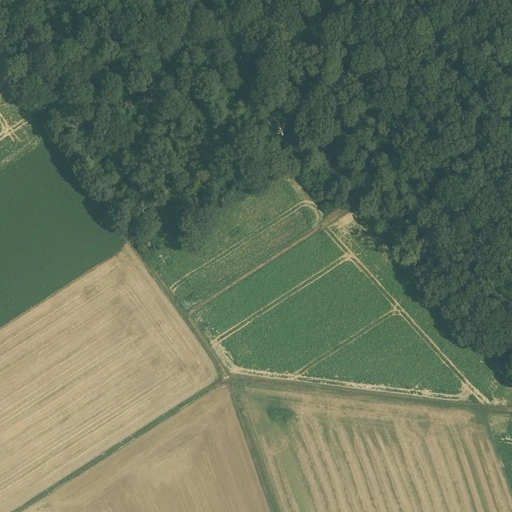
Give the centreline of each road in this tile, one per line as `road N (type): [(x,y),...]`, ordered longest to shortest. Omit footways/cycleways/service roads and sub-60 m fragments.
road 1 (track): [(0,63),(70,146),(234,382)]
road 2 (track): [(234,382),(511,415)]
road 3 (track): [(34,511),(234,382)]
road 4 (track): [(190,319),(353,213)]
road 5 (track): [(511,108),(353,213)]
road 6 (track): [(234,382),(278,511)]
